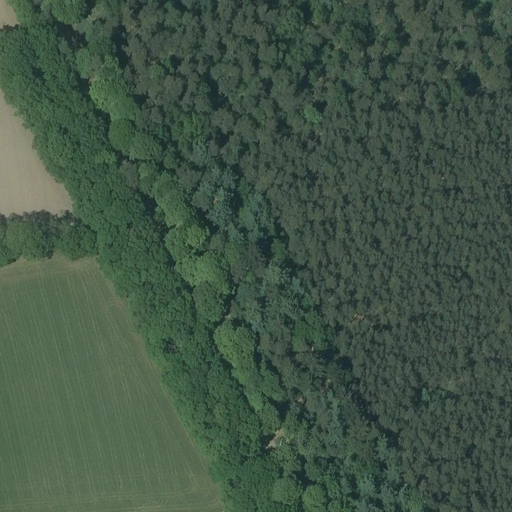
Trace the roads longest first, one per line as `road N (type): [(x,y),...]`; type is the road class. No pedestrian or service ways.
road 1 (track): [(312,511),(43,0)]
road 2 (track): [(259,419),(511,370)]
